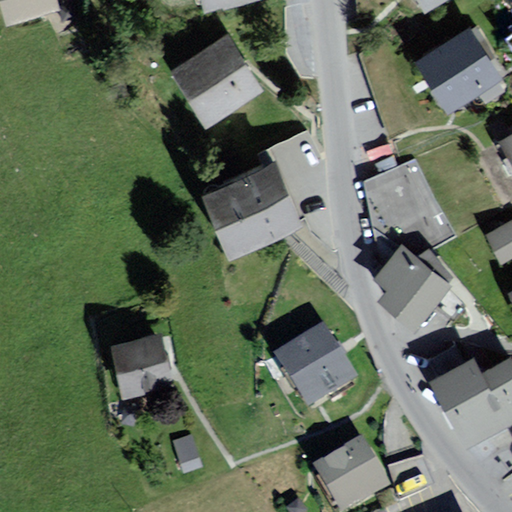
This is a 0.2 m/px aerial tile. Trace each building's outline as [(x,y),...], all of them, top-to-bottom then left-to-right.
[(72,18),(68,0),(6,0),(11,29),(72,18)] [(456,0),(433,0),(439,10),(456,0)] [(511,78),(511,76),(479,24),(427,57),(461,110),(511,78)] [(273,87),(237,31),(183,66),(220,121),(273,87)] [(511,135),(497,145),(511,169),(511,135)] [(414,160),(362,183),(385,272),(401,251),(414,261),(457,236),(414,160)] [(314,224),(289,161),(218,190),(244,253),(314,224)] [(511,222),(487,236),(499,259),(511,252),(511,222)] [(414,261),(401,251),(385,272),(382,276),(391,283),(383,294),(417,320),(444,285),(414,261)] [(366,378),(333,328),(283,361),(316,411),(366,378)] [(180,385),(166,333),(116,346),(130,398),(180,385)] [(471,361),(433,381),(468,445),(511,421),(511,367),(508,360),(479,375),(471,361)] [(197,433),(176,440),(186,473),(207,467),(197,433)] [(360,511),(398,489),(369,441),(322,470),(347,511),(360,511)]
